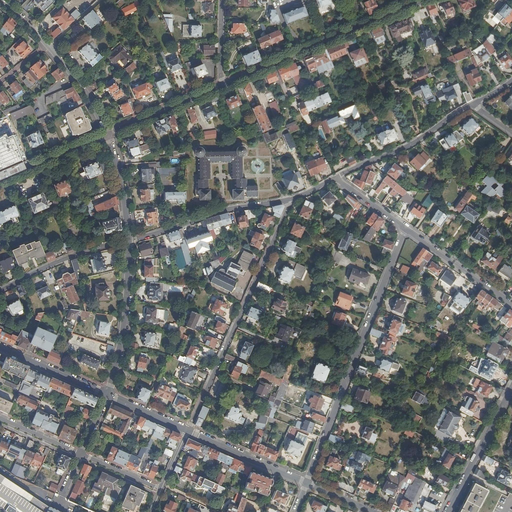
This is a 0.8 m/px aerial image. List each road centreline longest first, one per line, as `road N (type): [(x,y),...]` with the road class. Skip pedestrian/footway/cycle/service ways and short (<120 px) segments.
road 1 (residential): [(305,483),(405,229)]
road 2 (residential): [(292,198),(187,431)]
road 3 (residential): [(292,198),(129,240)]
road 4 (tertiary): [(273,65),(424,0)]
road 5 (residential): [(474,104),(402,148),(332,177)]
road 6 (unclassified): [(129,240),(108,394)]
road 7 (residential): [(511,385),(447,511)]
road 8 (residential): [(129,240),(64,259),(0,292)]
road 9 (residential): [(405,229),(511,305)]
road 10 (tertiary): [(305,483),(187,431)]
road 11 (tertiary): [(108,134),(224,85)]
